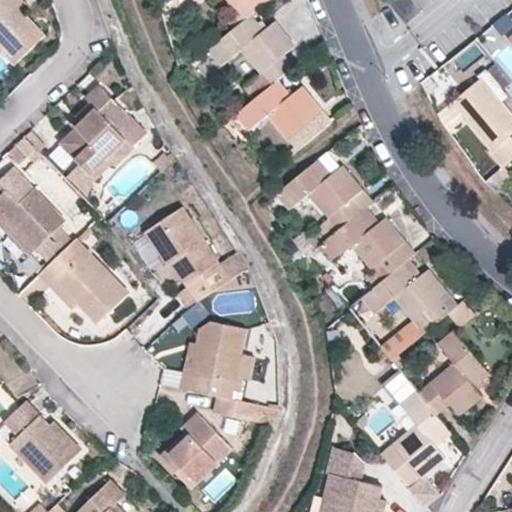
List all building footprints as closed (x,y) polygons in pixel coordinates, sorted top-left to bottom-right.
[(25,12),(13,0),(0,0),(0,48),(16,65),(47,34),(25,12)] [(26,0),(13,0),(25,12),(31,5),(26,0)] [(229,0),(239,12),(246,19),(251,14),(268,0),(229,0)] [(423,8),(417,0),(391,0),(408,20),(423,8)] [(227,22),(234,29),(246,19),(239,12),(227,22)] [(272,85),(279,80),(294,67),(284,55),(296,45),(275,20),(264,30),(251,14),(246,19),(234,29),(210,49),(223,65),(243,47),(272,85)] [(486,37),(480,41),(488,51),(494,46),(486,37)] [(485,79),(503,101),(510,95),(491,73),(485,79)] [(489,149),(499,162),(502,166),(511,157),(511,137),(509,134),(511,131),(511,111),(503,101),(485,79),(483,77),(454,101),(466,117),(464,118),(490,148),(489,149)] [(269,113),(300,148),(332,122),(303,85),(290,95),(279,80),(272,85),(238,113),(250,129),(269,113)] [(116,127),(130,115),(100,84),(85,97),(91,103),(78,116),(83,122),(75,128),(61,142),(91,172),(127,137),(116,127)] [(147,132),(130,115),(116,127),(127,137),(91,172),(98,179),(113,164),(115,164),(147,132)] [(83,122),(78,116),(70,123),(75,128),(83,122)] [(47,145),(31,129),(24,136),(35,145),(37,148),(41,152),(47,145)] [(35,145),(24,136),(17,143),(27,153),(35,145)] [(30,157),(37,148),(35,145),(27,153),(30,157)] [(344,165),(331,149),(327,151),(340,168),(344,165)] [(316,227),(326,240),(362,210),(352,198),(363,189),(344,165),(340,168),(327,151),(278,192),(291,209),(311,192),(330,216),(316,227)] [(499,162),(482,176),(485,180),(488,178),(502,166),(499,162)] [(51,263),(73,241),(59,226),(66,220),(14,166),(0,180),(0,181),(7,188),(0,194),(0,206),(36,247),(51,263)] [(511,176),(502,166),(488,178),(497,188),(511,176)] [(352,198),(362,210),(366,206),(372,201),(363,189),(352,198)] [(173,261),(198,300),(248,268),(237,251),(220,261),(183,205),(146,230),(168,264),(173,261)] [(0,224),(28,254),(36,247),(0,206),(0,224)] [(366,206),(362,210),(374,227),(379,222),(366,206)] [(326,240),(321,244),(334,260),(353,244),(383,281),(404,264),(409,259),(416,254),(385,217),(379,222),(374,227),(362,210),(326,240)] [(293,238),(307,255),(321,244),(326,240),(316,227),(307,235),(303,231),(293,238)] [(130,292),(77,238),(73,241),(51,263),(40,273),(53,286),(57,280),(80,303),(99,322),(130,292)] [(409,259),(404,264),(416,280),(421,276),(409,259)] [(415,320),(425,333),(451,312),(458,306),(429,269),(421,276),(416,280),(404,264),(383,281),(363,296),(376,312),(395,296),(415,320)] [(74,309),(80,303),(57,280),(53,286),(74,309)] [(363,296),(352,306),(365,322),(376,312),(363,296)] [(474,313),(464,301),(458,306),(451,312),(461,324),(474,313)] [(263,318),(268,315),(264,307),(260,309),(263,318)] [(383,347),(393,359),(425,333),(415,320),(383,347)] [(186,366),(181,388),(216,395),(234,398),(248,329),(211,321),(201,327),(197,342),(193,366),(186,366)] [(455,362),(420,391),(438,413),(450,403),(458,415),(482,394),(475,385),(490,373),(455,329),(439,342),(455,362)] [(191,340),(186,366),(193,366),(197,342),(191,340)] [(179,387),(182,370),(164,367),(161,384),(179,387)] [(497,382),(490,373),(475,385),(482,394),(497,382)] [(383,454),(410,486),(424,475),(446,457),(437,445),(453,431),(438,413),(420,391),(404,403),(420,424),(383,454)] [(234,398),(216,395),(213,411),(250,418),(254,402),(234,398)] [(28,400),(6,421),(19,434),(10,444),(36,470),(48,482),(83,448),(71,437),(67,441),(51,424),(28,400)] [(265,422),(268,405),(254,402),(250,418),(265,422)] [(185,431),(203,416),(199,411),(181,427),(185,431)] [(233,447),(203,416),(185,431),(161,454),(194,486),(233,447)] [(55,420),(51,424),(67,441),(71,437),(55,420)] [(36,470),(10,444),(5,450),(30,477),(36,470)] [(376,511),(380,498),(383,484),(362,480),(366,464),(355,451),(334,446),(328,472),(331,474),(321,511),(376,511)] [(441,497),(424,475),(410,486),(427,508),(441,497)] [(74,511),(117,511),(113,507),(118,501),(127,494),(112,478),(74,511)] [(385,511),(389,499),(380,498),(376,511),(385,511)] [(127,511),(118,501),(113,507),(117,511),(127,511)]
